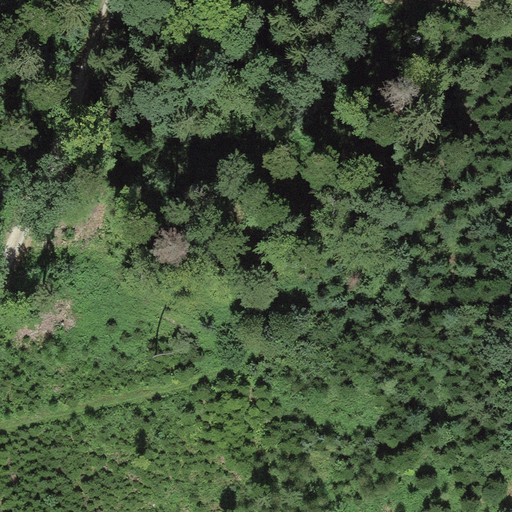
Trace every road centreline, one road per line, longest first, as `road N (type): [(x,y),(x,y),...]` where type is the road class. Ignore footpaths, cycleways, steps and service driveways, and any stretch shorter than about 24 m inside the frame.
road 1 (track): [(327,0),(196,56),(47,153)]
road 2 (track): [(0,278),(97,0)]
